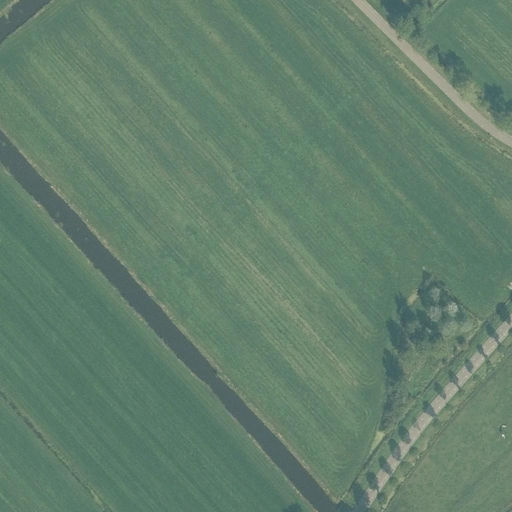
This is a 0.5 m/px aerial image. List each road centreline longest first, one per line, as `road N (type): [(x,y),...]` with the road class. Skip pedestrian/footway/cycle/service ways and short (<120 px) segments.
road 1 (tertiary): [(359,511),(511,322)]
road 2 (tertiary): [(511,141),(461,104),(356,0)]
